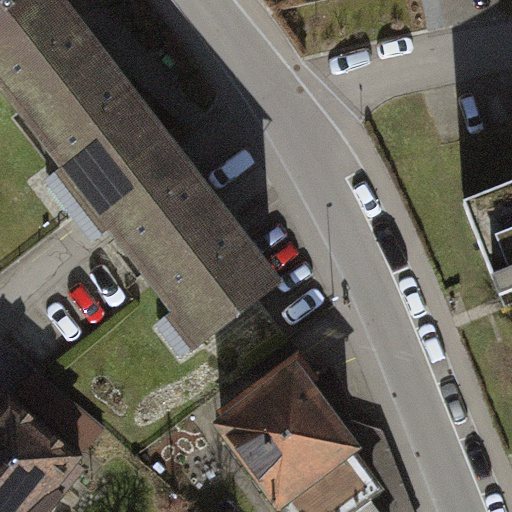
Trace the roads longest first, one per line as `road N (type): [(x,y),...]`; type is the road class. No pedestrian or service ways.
road 1 (residential): [(471,511),(302,129)]
road 2 (residential): [(302,129),(47,290),(0,341)]
road 3 (residential): [(511,51),(413,76),(302,129)]
road 4 (residential): [(302,129),(199,0)]
